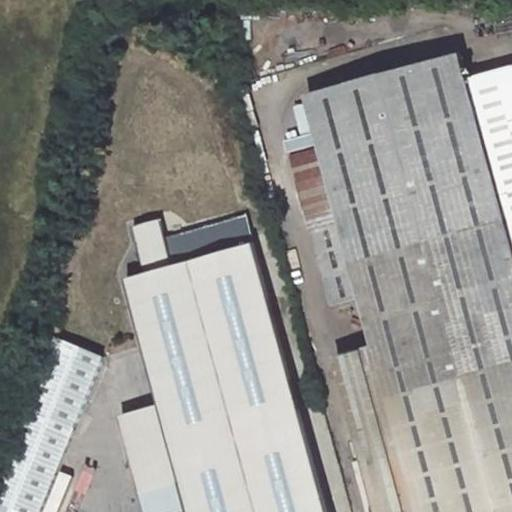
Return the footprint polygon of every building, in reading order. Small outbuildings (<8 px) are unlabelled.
[(368,289),(391,366),(350,378),(366,434),(356,437),(377,511),(511,511),(511,61),(470,72),(464,49),(311,90),(345,213),(315,221),(337,297),(368,289)] [(148,349),(162,401),(120,413),(142,490),(184,479),(192,511),(333,511),(250,210),(166,233),(161,215),(133,222),(142,257),(146,270),(136,273),(127,275),(140,320),(124,324),(132,353),(148,349)] [(133,259),(136,273),(146,270),(142,257),(133,259)] [(74,309),(115,325),(124,302),(82,286),(74,309)] [(46,511),(116,331),(68,313),(0,494),(0,511),(46,511)] [(142,490),(148,511),(192,511),(184,479),(142,490)]
